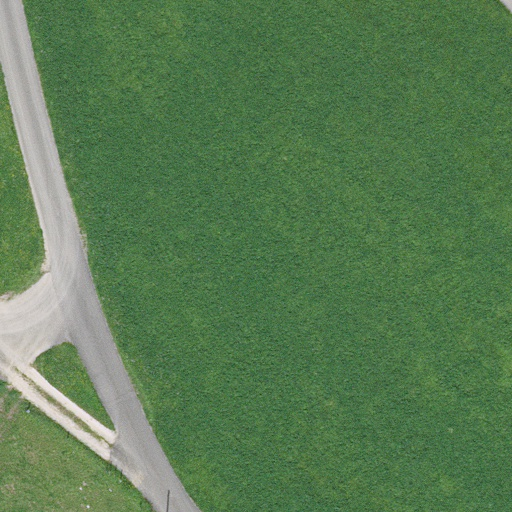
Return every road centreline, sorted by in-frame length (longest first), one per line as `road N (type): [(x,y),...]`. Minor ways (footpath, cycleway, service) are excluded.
road 1 (unclassified): [(187,511),(147,439),(65,230),(11,0)]
road 2 (track): [(165,471),(115,450),(0,349)]
